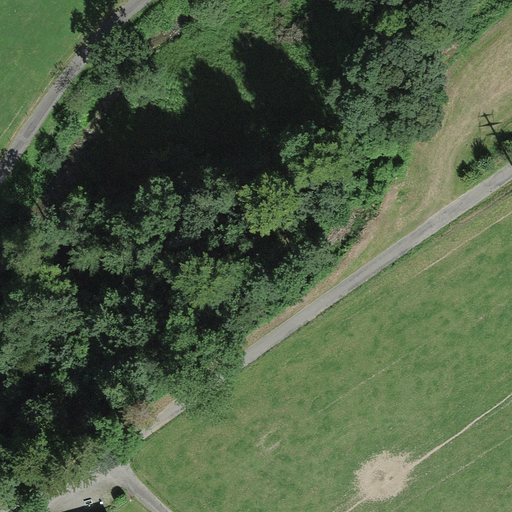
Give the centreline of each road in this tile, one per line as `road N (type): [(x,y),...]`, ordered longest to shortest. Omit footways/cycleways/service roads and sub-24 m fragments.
road 1 (residential): [(511,168),(112,453),(10,511)]
road 2 (track): [(140,0),(72,64),(0,173)]
